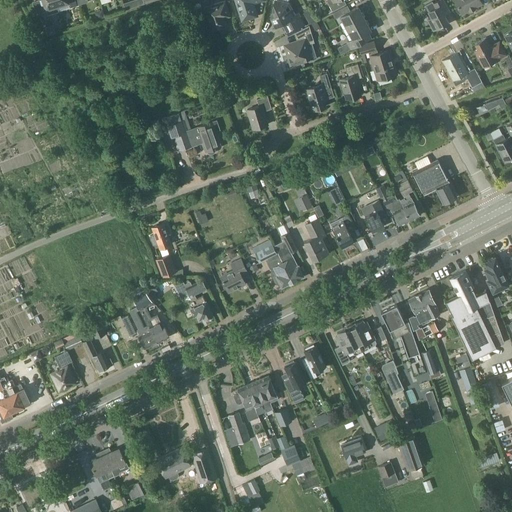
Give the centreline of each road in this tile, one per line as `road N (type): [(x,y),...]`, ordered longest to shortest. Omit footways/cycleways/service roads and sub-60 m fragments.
road 1 (residential): [(0,474),(511,226)]
road 2 (residential): [(438,223),(0,436)]
road 3 (tertiary): [(0,455),(394,264)]
road 4 (residential): [(0,261),(75,226),(257,166),(298,127)]
road 5 (residential): [(298,127),(432,90)]
road 6 (residential): [(496,206),(432,90)]
